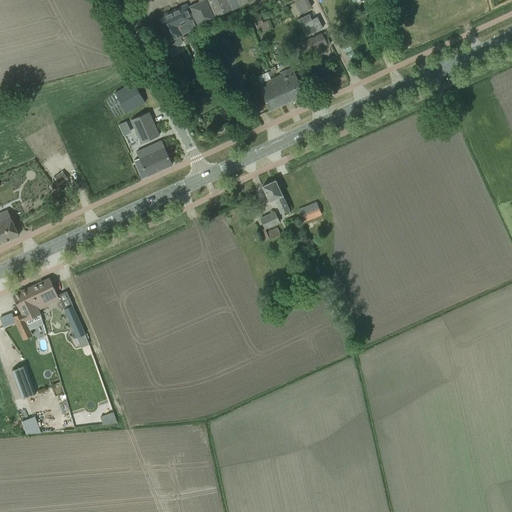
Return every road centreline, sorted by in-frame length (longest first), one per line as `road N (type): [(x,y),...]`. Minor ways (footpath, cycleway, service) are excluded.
road 1 (secondary): [(205,177),(511,37)]
road 2 (secondary): [(0,273),(205,177)]
road 3 (unclassified): [(205,177),(112,0)]
